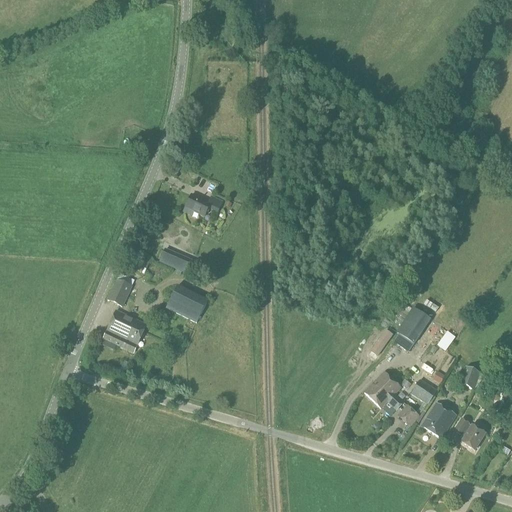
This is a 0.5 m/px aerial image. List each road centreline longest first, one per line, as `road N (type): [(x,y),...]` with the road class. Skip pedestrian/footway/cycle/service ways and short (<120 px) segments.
road 1 (unclassified): [(511,501),(67,372)]
road 2 (unclassified): [(186,0),(171,130),(67,372)]
road 3 (unclassified): [(67,372),(41,443),(2,503)]
